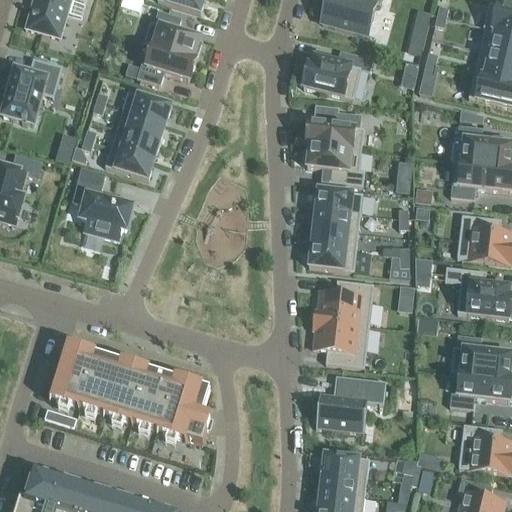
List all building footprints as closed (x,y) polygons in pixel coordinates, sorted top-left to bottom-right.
[(27,34),(27,33),(57,42),(68,0),(34,0),(26,31),(25,31),(25,33),(27,34)] [(203,6),(204,0),(158,0),(157,5),(200,18),(204,7),(203,6)] [(327,0),(321,27),(367,40),(375,8),(380,10),(382,0),(327,0)] [(511,12),(489,7),(483,32),(484,33),(511,39),(511,12)] [(446,23),(448,13),(439,11),(437,21),(446,23)] [(414,28),(428,31),(431,18),(417,14),(414,28)] [(152,52),(195,65),(196,63),(201,47),(199,46),(200,42),(177,35),(181,22),(158,15),(154,28),(150,27),(143,49),(152,52)] [(444,32),(446,23),(437,21),(434,30),(444,32)] [(511,39),(484,33),(479,56),(511,63),(511,39)] [(195,65),(152,52),(146,70),(141,69),(140,72),(137,83),(160,90),(164,78),(189,85),(195,65)] [(299,89),(303,90),(302,92),(353,105),(360,75),(370,77),(373,64),(340,56),(337,68),(313,62),(311,70),(308,69),(307,73),(304,72),(299,89)] [(511,63),(479,56),(474,78),(511,86),(511,63)] [(435,69),(437,60),(428,58),(426,67),(435,69)] [(62,72),(33,64),(29,79),(15,75),(10,93),(7,102),(2,121),(22,126),(21,128),(26,129),(26,128),(33,130),(46,85),(57,88),(62,72)] [(433,79),(435,69),(426,67),(423,77),(433,79)] [(416,82),(418,71),(406,68),(404,80),(416,82)] [(511,86),(474,78),(468,103),(511,113),(511,86)] [(168,122),(171,110),(128,97),(122,116),(164,129),(166,122),(168,122)] [(104,110),(107,101),(98,98),(95,107),(104,110)] [(102,120),(104,110),(95,107),(92,117),(102,120)] [(309,128),(306,150),(361,156),(364,134),(359,133),(361,120),(337,117),(337,113),(325,111),(323,129),(312,128),(309,128)] [(162,136),(164,129),(122,116),(116,134),(160,148),(163,137),(162,136)] [(482,133),(458,131),(457,143),(454,142),(451,166),(511,173),(511,172),(511,167),(511,149),(481,145),(482,133)] [(156,159),(160,148),(116,134),(111,153),(152,166),(155,158),(156,159)] [(93,147),(96,137),(87,135),(84,144),(93,147)] [(90,156),(93,147),(84,144),(81,154),(90,156)] [(306,150),(304,168),(307,168),(306,172),(330,175),(329,188),(356,191),(362,192),(364,176),(359,176),(361,156),(306,150)] [(150,173),(152,166),(111,153),(105,172),(148,185),(151,173),(150,173)] [(12,174),(0,171),(0,225),(16,229),(23,202),(19,201),(25,180),(36,183),(40,168),(15,161),(12,174)] [(511,173),(451,166),(451,167),(456,167),(453,190),(452,190),(450,202),(474,205),(475,193),(510,197),(510,195),(511,194),(511,173)] [(78,185),(73,206),(84,210),(81,223),(87,225),(84,236),(119,245),(122,234),(125,235),(131,211),(99,203),(102,191),(105,179),(81,173),(78,185)] [(395,190),(395,198),(408,199),(409,191),(395,190)] [(315,213),(360,219),(362,199),(317,194),(315,213)] [(416,194),(415,207),(430,208),(431,196),(416,194)] [(415,222),(428,224),(429,214),(416,212),(415,222)] [(315,213),(313,233),(358,238),(360,219),(315,213)] [(398,215),(398,225),(408,224),(408,214),(398,215)] [(501,225),(462,220),(457,263),(511,269),(511,264),(511,263),(511,247),(511,244),(511,239),(499,238),(501,225)] [(408,234),(408,224),(398,225),(399,235),(408,234)] [(313,233),(311,252),(356,258),(358,238),(313,233)] [(356,258),(311,252),(308,272),(353,277),(356,258)] [(399,262),(399,263),(409,263),(409,253),(384,254),(383,260),(399,262)] [(409,273),(409,263),(399,263),(399,273),(409,273)] [(431,265),(414,263),(414,275),(429,277),(431,265)] [(509,292),(484,289),(486,277),(475,276),(446,273),(445,287),(460,289),(457,319),(508,325),(509,322),(511,322),(511,303),(511,301),(508,301),(509,292)] [(368,332),(372,303),(373,290),(337,286),(335,299),(319,297),(317,315),(316,315),(316,318),(317,318),(316,326),(368,332)] [(416,339),(426,340),(428,324),(418,323),(416,339)] [(365,360),(368,332),(316,326),(315,333),(314,333),(314,336),(315,336),(313,354),(327,356),(325,369),(364,373),(365,360)] [(450,376),(511,383),(511,382),(510,382),(510,377),(511,376),(511,358),(480,355),(481,343),(458,340),(456,353),(453,352),(450,376)] [(96,359),(67,351),(50,404),(186,446),(187,445),(202,450),(211,421),(195,417),(200,400),(198,399),(173,392),(173,391),(171,391),(147,384),(147,383),(145,383),(119,375),(120,375),(118,374),(118,375),(93,367),(96,359)] [(511,383),(450,376),(450,377),(460,378),(457,399),(451,399),(449,412),(473,415),(474,403),(509,407),(510,404),(511,405),(511,403),(511,389),(511,383)] [(385,387),(339,382),(337,402),(319,400),(316,432),(364,438),(367,407),(383,409),(385,387)] [(76,424),(47,414),(44,424),(73,433),(76,424)] [(463,430),(458,473),(511,479),(511,449),(498,448),(500,435),(463,430)] [(419,458),(416,470),(440,476),(443,464),(419,458)] [(324,459),(322,478),(366,484),(369,464),(324,459)] [(431,487),(433,477),(422,475),(420,485),(431,487)] [(146,511),(33,477),(25,503),(20,501),(16,511),(146,511)] [(322,478),(319,498),(364,503),(366,484),(322,478)] [(403,478),(401,488),(411,490),(413,480),(403,478)] [(503,511),(505,508),(489,504),(492,491),(461,484),(457,498),(463,500),(459,511),(503,511)] [(401,488),(399,498),(408,500),(411,490),(401,488)] [(317,511),(363,511),(364,503),(319,498),(317,511)]
